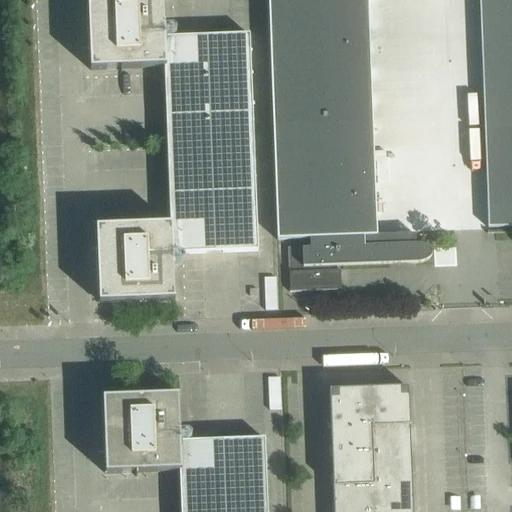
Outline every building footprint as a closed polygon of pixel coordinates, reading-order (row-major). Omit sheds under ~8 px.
[(96,230),(97,230),(100,303),(151,301),(151,302),(175,301),(173,254),(257,251),(249,36),(165,39),(163,0),(88,0),(91,69),(90,69),(90,71),(120,70),(121,73),(122,73),(122,70),(164,68),(170,226),(128,227),(127,224),(126,224),(126,227),(96,228),(96,230)] [(377,236),(368,0),(268,0),(277,241),(310,240),(310,249),(302,249),(289,250),(289,249),(288,249),(289,293),(338,291),(338,290),(341,290),(340,271),(336,271),(336,267),(416,264),(417,264),(419,264),(420,263),(422,263),(423,263),(425,262),(426,262),(428,261),(429,260),(430,260),(430,259),(431,259),(431,258),(432,257),(432,256),(432,255),(432,253),(432,252),(432,251),(431,251),(431,250),(431,249),(430,249),(430,248),(429,248),(427,247),(425,247),(424,246),(422,246),(420,245),(419,245),(417,245),(415,245),(415,235),(377,236)] [(511,0),(479,0),(488,229),(511,227),(511,0)] [(277,311),(276,278),(264,279),(265,312),(277,311)] [(280,378),(268,379),(269,411),(281,411),(280,378)] [(408,388),(369,390),(370,428),(410,426),(408,388)] [(370,428),(369,390),(329,391),(330,429),(370,428)] [(267,511),(265,440),(180,443),(179,396),(155,397),(155,398),(104,400),(106,473),(105,473),(106,475),(136,474),(136,478),(137,478),(137,474),(180,472),(180,511),(267,511)] [(411,455),(410,426),(370,428),(371,457),(411,455)] [(371,457),(370,428),(330,429),(331,446),(329,446),(329,458),(332,458),(371,457)] [(412,484),(411,455),(371,457),(373,486),(412,484)] [(373,486),(371,457),(332,458),(332,475),(330,475),(330,487),(373,486)] [(412,511),(412,484),(373,486),(373,511),(412,511)] [(373,511),(373,486),(330,487),(333,487),(333,504),(331,505),(331,511),(373,511)]
